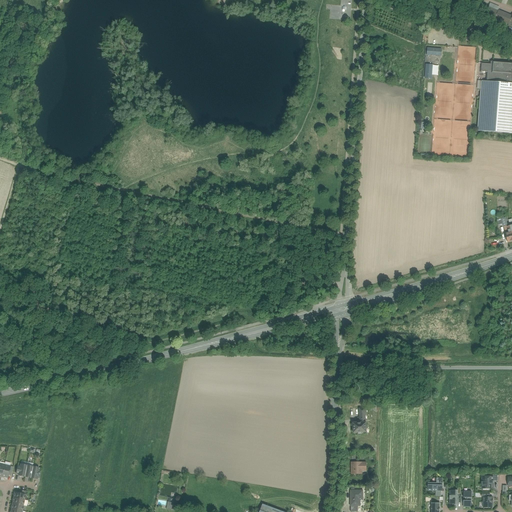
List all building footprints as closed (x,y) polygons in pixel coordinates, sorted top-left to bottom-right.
[(490,4),(488,10),(497,14),(497,13),(498,10),(499,8),(490,4)] [(488,10),(485,16),(495,20),(495,19),(508,25),(508,26),(511,27),(511,24),(511,17),(511,18),(511,19),(497,13),(497,14),(488,10)] [(511,16),(498,10),(497,13),(511,19),(511,18),(511,17),(511,16)] [(503,63),(500,63),(500,62),(493,62),(493,66),(491,66),(491,65),(491,64),(490,64),(482,64),(482,63),(481,63),(481,64),(482,64),(481,71),(481,72),(487,72),(511,74),(511,63),(507,63),(506,63),(503,63)] [(511,74),(487,72),(490,75),(487,77),(487,80),(488,81),(488,82),(511,83),(511,82),(511,74)] [(481,81),(477,131),(511,133),(511,83),(488,82),(481,81)] [(365,423),(360,423),(360,422),(357,423),(352,424),(351,425),(351,427),(353,428),(353,434),(358,433),(358,435),(362,435),(362,433),(366,433),(365,423)] [(361,463),(351,463),(351,475),(362,475),(361,468),(366,468),(366,463),(361,464),(361,463)] [(24,477),(27,466),(21,464),(20,467),(19,474),(18,476),(24,477)] [(10,467),(5,465),(2,476),(7,478),(8,475),(10,467)] [(33,467),(27,466),(24,477),(30,478),(33,467)] [(39,468),(33,467),(30,478),(36,479),(37,477),(38,470),(39,468)] [(493,477),(482,477),(482,489),(493,489),(493,481),(493,477)] [(443,478),(437,478),(436,483),(428,483),(428,491),(436,491),(441,491),(442,491),(442,485),(443,485),(443,483),(442,483),(443,478)] [(362,490),(350,490),(350,506),(357,506),(360,506),(360,496),(362,496),(362,490)] [(455,491),(450,491),(449,505),(455,505),(455,504),(457,504),(458,494),(458,491),(455,491)] [(472,492),(464,492),(463,496),(463,498),(465,498),(465,501),(463,501),(463,504),(463,507),(471,507),(472,492)] [(489,496),(484,496),(484,498),(483,498),(483,503),(483,507),(492,508),(492,498),(489,498),(489,496)] [(440,503),(431,503),(431,504),(431,508),(431,511),(439,511),(440,511),(440,508),(439,508),(439,504),(440,504),(440,503)]
